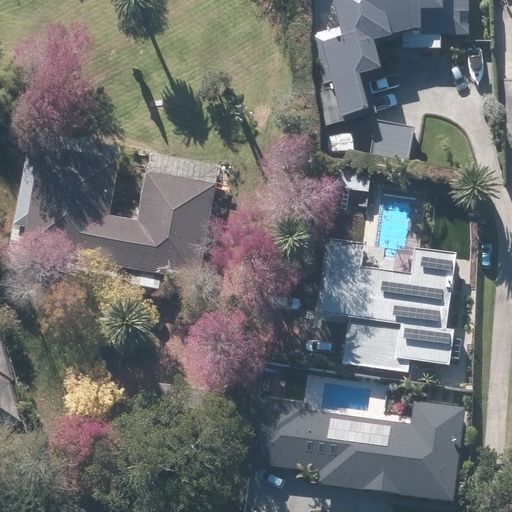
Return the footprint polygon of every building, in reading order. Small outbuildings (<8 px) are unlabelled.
[(344,0),(352,29),(319,38),(342,125),(382,114),(372,77),(393,71),(386,42),(411,36),(411,51),(449,50),(448,38),(475,38),(475,0),(344,0)] [(419,129),(381,126),(378,159),(416,162),(419,129)] [(54,147),(35,250),(207,281),(225,187),(155,174),(146,223),(116,218),(127,160),(54,147)] [(335,243),(326,311),(356,315),(349,365),(411,373),(413,360),(454,365),(458,331),(452,330),(463,256),(419,250),(416,274),(367,267),(369,248),(335,243)] [(0,355),(0,427),(20,422),(0,355)] [(189,385),(160,383),(158,417),(187,418),(189,385)] [(412,417),(259,398),(252,456),(324,465),(322,483),(457,499),(469,406),(414,399),(412,417)]
